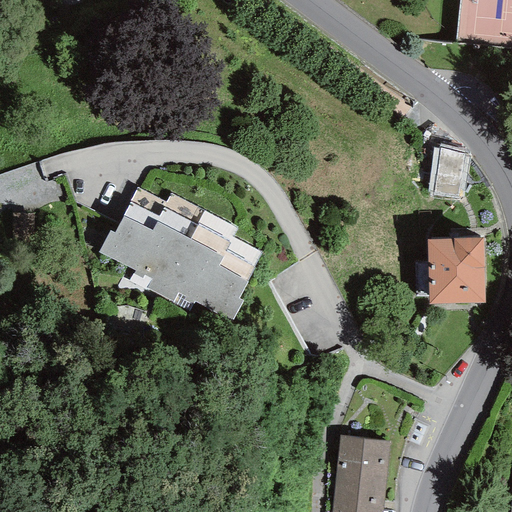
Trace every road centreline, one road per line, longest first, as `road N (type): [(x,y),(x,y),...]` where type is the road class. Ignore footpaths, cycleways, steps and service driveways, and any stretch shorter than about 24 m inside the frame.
road 1 (residential): [(362,361),(265,185),(226,160),(123,154),(0,189)]
road 2 (tertiary): [(439,99),(297,0)]
road 3 (residential): [(320,511),(328,442),(362,361)]
